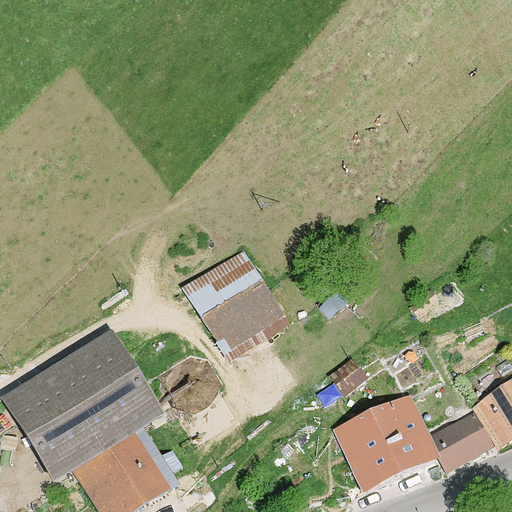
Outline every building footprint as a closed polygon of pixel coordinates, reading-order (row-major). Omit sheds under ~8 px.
[(244,253),(189,292),(240,363),(295,324),(244,253)] [(132,435),(157,419),(106,336),(0,400),(0,403),(49,485),(72,471),(132,435)] [(511,386),(472,411),(474,415),(497,451),(511,441),(511,386)] [(407,401),(334,433),(361,496),(436,463),(426,445),(407,401)] [(497,451),(474,415),(426,445),(436,463),(446,482),(497,451)] [(137,511),(168,494),(132,435),(72,471),(96,511),(137,511)]
